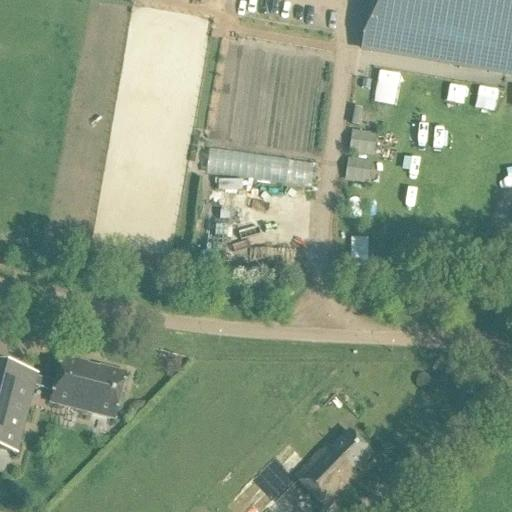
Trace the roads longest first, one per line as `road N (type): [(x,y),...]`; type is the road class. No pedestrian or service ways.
road 1 (unclassified): [(0,286),(148,320),(477,344),(511,359)]
road 2 (unclassified): [(366,511),(511,377)]
